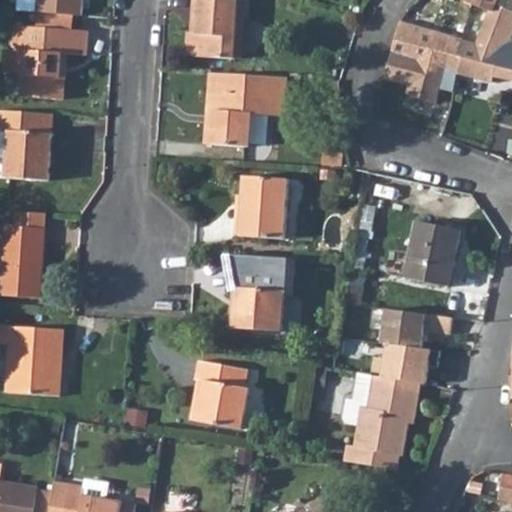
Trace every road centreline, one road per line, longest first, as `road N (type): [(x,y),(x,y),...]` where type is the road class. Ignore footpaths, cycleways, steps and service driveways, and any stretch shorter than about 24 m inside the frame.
road 1 (residential): [(139,273),(128,192),(141,0)]
road 2 (residential): [(511,292),(479,436)]
